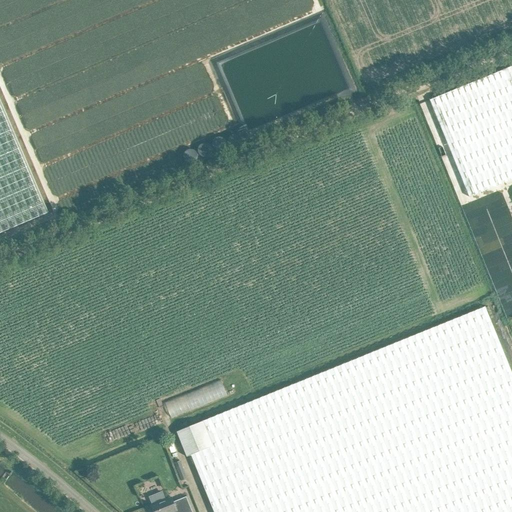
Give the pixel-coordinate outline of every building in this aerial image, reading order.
[(511,179),(511,66),(504,70),(431,100),(470,197),(511,179)] [(511,511),(511,371),(486,307),(367,355),(177,432),(187,457),(191,455),(214,511),(511,511)] [(222,381),(165,401),(171,416),(228,397),(222,381)] [(181,461),(175,464),(181,480),(187,477),(181,461)] [(192,511),(187,496),(174,502),(172,497),(151,505),(152,507),(150,508),(151,511),(192,511)]
